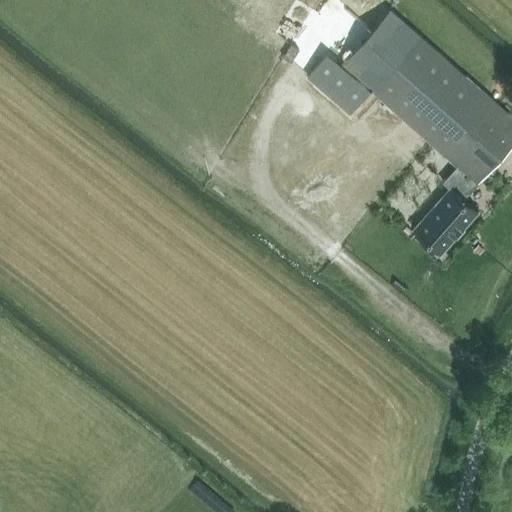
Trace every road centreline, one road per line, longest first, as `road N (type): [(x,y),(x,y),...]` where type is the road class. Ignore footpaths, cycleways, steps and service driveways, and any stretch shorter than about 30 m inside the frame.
road 1 (track): [(337,257),(455,352),(506,374)]
road 2 (unclassified): [(463,511),(482,429),(511,364)]
